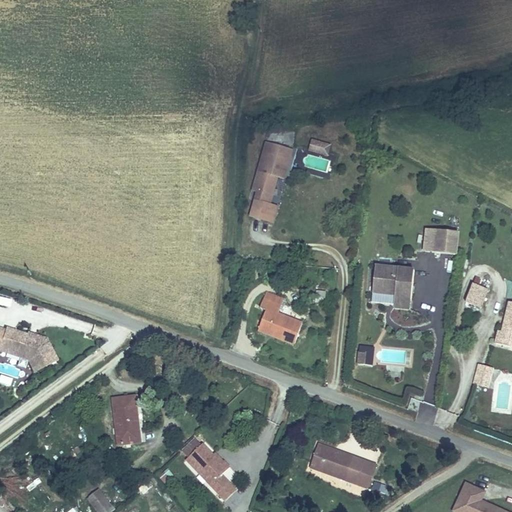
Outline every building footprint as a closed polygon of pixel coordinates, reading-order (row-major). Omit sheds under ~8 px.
[(310,152),(330,153),(330,142),(311,141),(310,152)] [(279,178),(287,179),(293,152),(265,146),(256,192),(261,193),(274,196),(279,178)] [(324,171),(327,160),(308,155),(306,167),(324,171)] [(274,196),(261,193),(259,204),(267,205),(272,207),(274,196)] [(264,222),(265,213),(267,205),(259,204),(256,220),(264,222)] [(264,222),(278,225),(280,216),(277,215),(279,208),(272,207),(267,205),(265,213),(264,222)] [(465,257),(467,234),(448,232),(445,255),(465,257)] [(420,300),(425,272),(387,265),(382,294),(405,298),(420,300)] [(489,309),(496,291),(482,285),(475,303),(489,309)] [(0,305),(9,307),(11,300),(0,297),(0,305)] [(418,311),(420,300),(405,298),(403,309),(418,311)] [(289,309),(270,304),(268,313),(271,315),(266,330),(282,336),(280,341),(301,348),(310,327),(286,319),(289,309)] [(0,352),(26,360),(32,373),(58,361),(47,339),(0,324),(0,352)] [(374,366),(375,353),(368,352),(367,365),(374,366)] [(491,387),(496,368),(488,366),(483,385),(491,387)] [(497,389),(502,369),(496,368),(491,387),(497,389)] [(0,375),(0,383),(10,386),(12,378),(0,375)] [(111,394),(118,436),(138,433),(137,423),(142,422),(136,390),(111,394)] [(233,465),(220,451),(218,453),(206,441),(189,457),(214,483),(225,473),(233,465)] [(312,465),(361,484),(370,461),(321,442),(312,465)] [(361,484),(373,489),(381,465),(370,461),(361,484)] [(169,470),(160,476),(165,484),(175,478),(169,470)] [(221,490),(232,480),(225,473),(214,483),(221,490)] [(110,492),(101,481),(98,483),(106,495),(110,492)] [(376,481),(373,490),(390,497),(394,489),(376,481)] [(511,511),(482,501),(486,491),(464,482),(452,511),(511,511)] [(89,490),(105,508),(116,499),(110,492),(106,495),(98,483),(89,490)]
